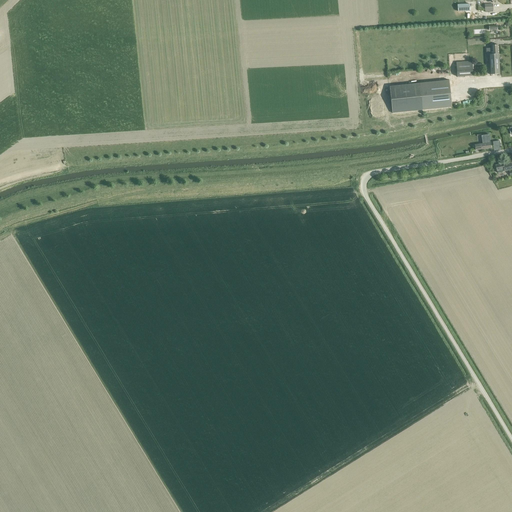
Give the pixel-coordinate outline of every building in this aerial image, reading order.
[(499,74),(497,45),(491,46),(491,48),(486,48),(486,55),(488,54),(489,75),(499,74)] [(473,75),(472,66),(469,66),(469,63),(456,64),(457,76),(473,75)] [(449,80),(389,87),(392,114),(452,107),(449,80)] [(482,144),(475,145),(475,150),(490,148),(489,141),(489,135),(481,136),(482,142),(482,144)] [(511,169),(510,163),(503,165),(502,164),(495,166),(496,170),(497,170),(498,173),(505,171),(506,171),(511,169)]
